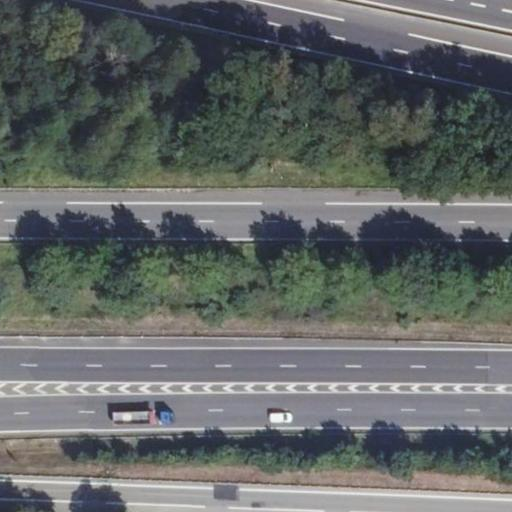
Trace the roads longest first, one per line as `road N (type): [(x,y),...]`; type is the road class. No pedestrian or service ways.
road 1 (motorway): [(0,491),(511,511)]
road 2 (motorway): [(0,415),(511,409)]
road 3 (motorway): [(511,222),(0,220)]
road 4 (motorway): [(0,365),(511,367)]
road 5 (motorway): [(511,76),(154,0)]
